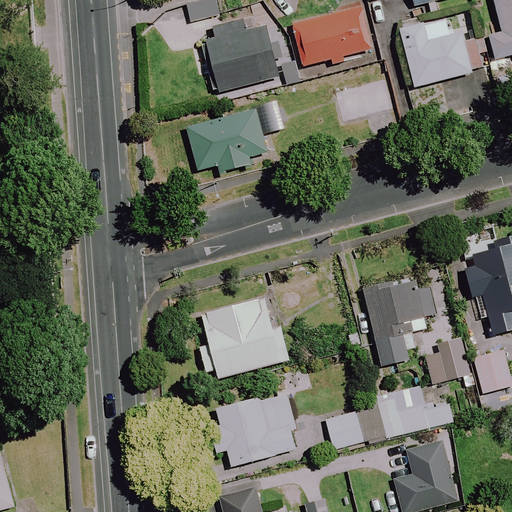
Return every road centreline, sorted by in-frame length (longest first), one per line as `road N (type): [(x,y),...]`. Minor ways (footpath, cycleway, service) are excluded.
road 1 (residential): [(110,252),(141,251),(511,155)]
road 2 (secondary): [(110,252),(128,511)]
road 3 (secondary): [(91,0),(110,252)]
